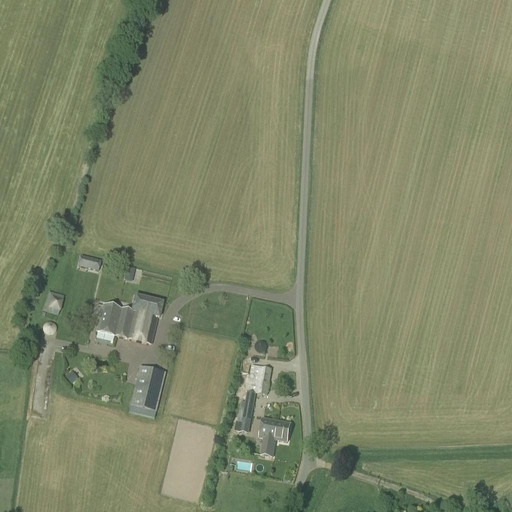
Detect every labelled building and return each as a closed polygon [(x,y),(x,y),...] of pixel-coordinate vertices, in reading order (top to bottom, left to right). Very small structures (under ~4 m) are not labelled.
[(80,258),(77,268),(98,273),(99,267),(100,263),(100,262),(80,257),(80,258)] [(123,281),(131,282),(134,269),(126,267),(123,281)] [(58,317),(64,298),(48,293),(42,312),(58,317)] [(136,298),(132,313),(103,307),(97,334),(151,347),(156,324),(157,318),(160,319),(163,305),(136,298)] [(267,397),(272,370),(251,367),(241,424),(250,425),(255,395),(267,397)] [(155,414),(165,375),(139,368),(130,407),(155,414)] [(72,372),(64,375),(69,384),(76,380),(72,372)] [(287,444),(291,426),(263,421),(259,444),(263,445),(261,457),(272,459),(275,442),(287,444)]
